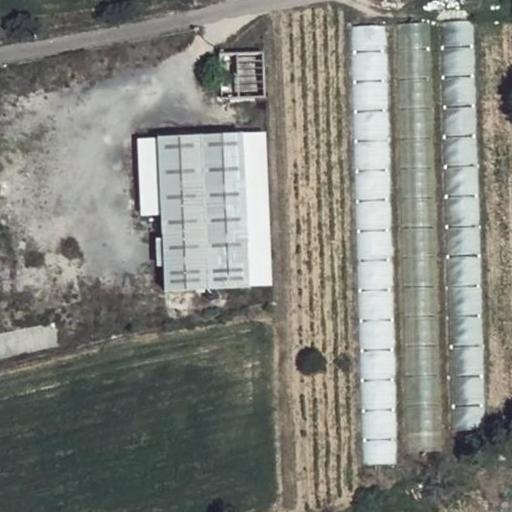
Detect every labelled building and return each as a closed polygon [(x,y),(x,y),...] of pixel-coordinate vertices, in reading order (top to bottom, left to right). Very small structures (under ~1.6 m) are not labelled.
[(511,74),(511,17),(482,19),(485,76),(511,74)] [(401,129),(432,127),(426,23),(394,25),(401,129)] [(357,73),(383,71),(380,27),(354,28),(357,73)] [(442,127),(475,127),(473,46),(440,47),(442,127)] [(269,59),(232,60),(234,99),(271,97),(269,59)] [(378,78),(359,81),(363,110),(382,108),(378,78)] [(109,125),(110,139),(157,136),(156,122),(109,125)] [(164,144),(165,183),(248,164),(247,140),(164,144)] [(248,164),(165,183),(169,295),(254,292),(248,164)] [(511,297),(504,297),(505,306),(492,306),(494,409),(511,408),(511,297)]
